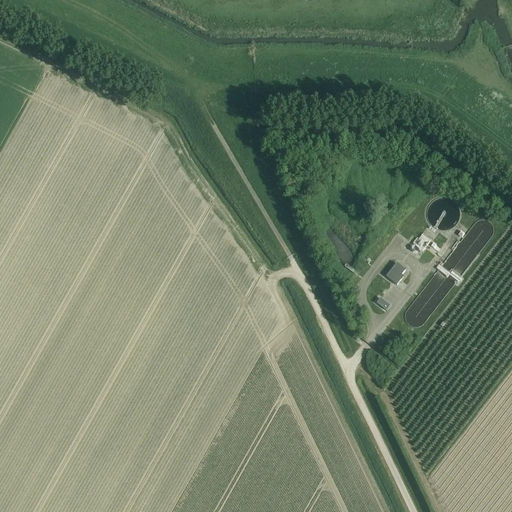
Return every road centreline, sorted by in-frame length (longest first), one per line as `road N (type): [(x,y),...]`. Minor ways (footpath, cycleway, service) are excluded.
road 1 (track): [(197,86),(442,87),(511,141)]
road 2 (unclassified): [(412,511),(289,256)]
road 3 (track): [(53,0),(146,47),(197,86)]
road 4 (track): [(289,256),(207,115)]
